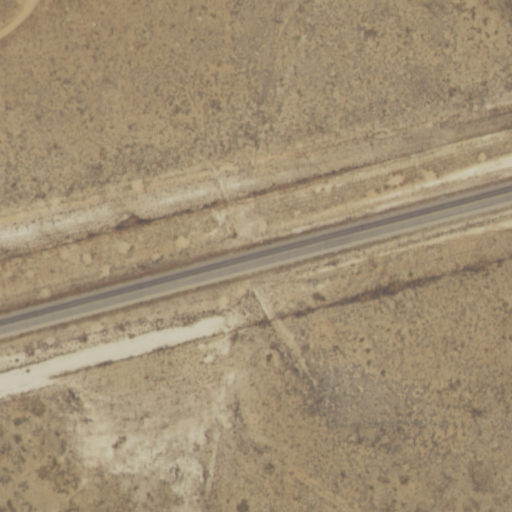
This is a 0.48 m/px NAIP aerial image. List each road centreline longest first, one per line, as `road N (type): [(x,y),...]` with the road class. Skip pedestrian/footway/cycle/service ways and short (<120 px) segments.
road 1 (primary): [(0,336),(511,200)]
road 2 (track): [(0,241),(511,130)]
